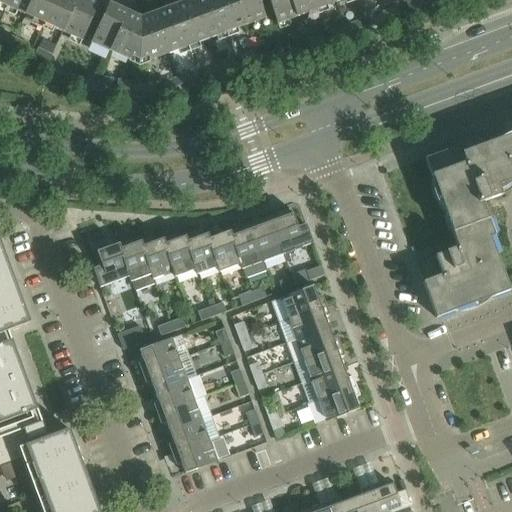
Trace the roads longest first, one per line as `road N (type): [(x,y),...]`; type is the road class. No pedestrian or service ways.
road 1 (residential): [(137,511),(22,205),(0,205)]
road 2 (tertiary): [(0,170),(174,186),(323,142)]
road 3 (tertiary): [(311,110),(246,133),(156,150),(0,137)]
road 4 (residential): [(191,507),(433,420)]
road 5 (unclassified): [(323,142),(411,357)]
road 6 (tertiary): [(511,37),(311,110)]
road 7 (tertiary): [(323,142),(511,74)]
